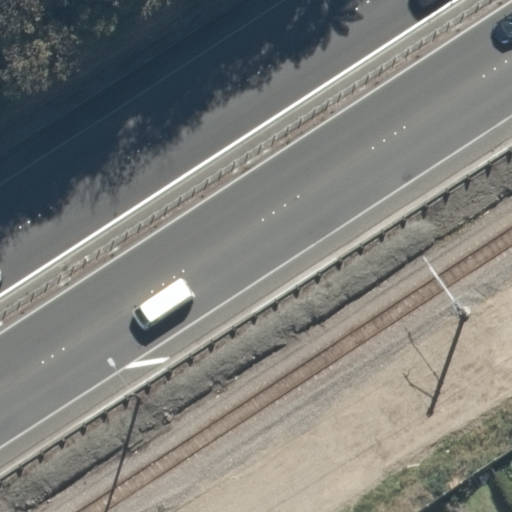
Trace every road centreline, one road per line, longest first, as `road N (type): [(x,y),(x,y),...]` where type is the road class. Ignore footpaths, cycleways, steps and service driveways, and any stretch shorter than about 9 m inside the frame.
road 1 (trunk): [(511,61),(0,390)]
road 2 (trunk): [(0,241),(366,0)]
